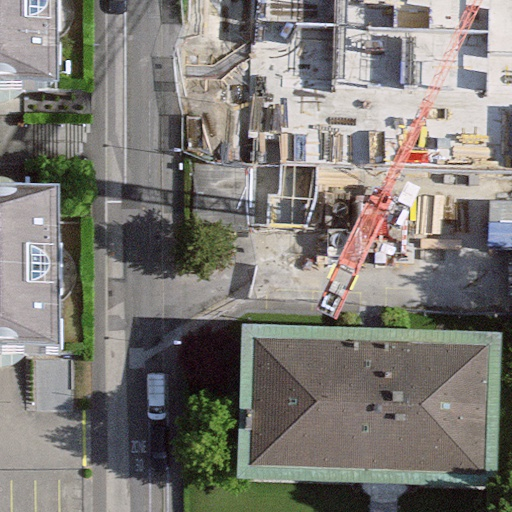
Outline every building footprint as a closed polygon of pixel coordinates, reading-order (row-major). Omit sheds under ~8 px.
[(61,0),(0,0),(0,88),(62,88),(61,0)] [(511,0),(255,0),(249,163),(511,172),(511,0)] [(509,241),(510,187),(257,178),(255,233),(509,241)] [(60,183),(0,185),(0,345),(66,343),(60,183)] [(509,345),(241,334),(235,483),(503,494),(509,345)]
